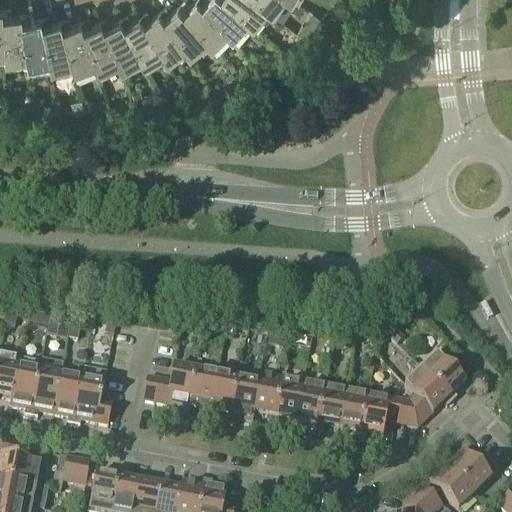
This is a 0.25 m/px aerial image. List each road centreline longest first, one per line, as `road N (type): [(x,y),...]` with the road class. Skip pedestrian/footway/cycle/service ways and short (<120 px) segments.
road 1 (secondary): [(434,195),(351,200),(0,185)]
road 2 (residential): [(365,496),(470,406),(511,449)]
road 3 (secondary): [(475,141),(457,78),(455,0)]
road 4 (residential): [(253,478),(124,455)]
road 5 (residential): [(124,455),(0,433)]
road 6 (residential): [(124,455),(147,334)]
